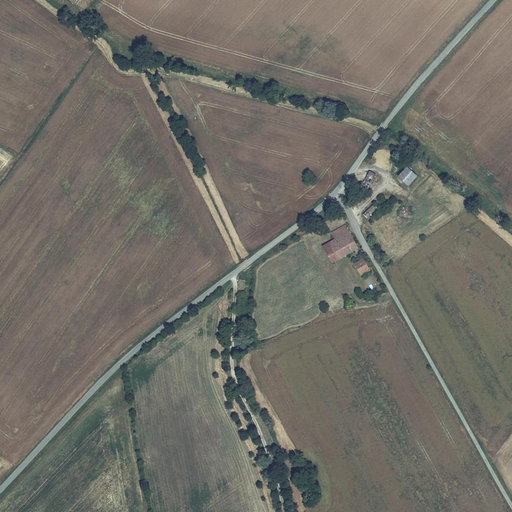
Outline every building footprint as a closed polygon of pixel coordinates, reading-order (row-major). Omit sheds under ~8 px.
[(409,178),(398,168),(390,178),(401,187),(409,178)] [(370,209),(366,206),(356,216),(361,220),(370,209)] [(329,243),(325,245),(334,261),(352,250),(339,229),(326,237),(329,243)] [(325,245),(317,249),(327,265),(334,261),(325,245)] [(367,274),(361,264),(351,268),(357,279),(367,274)]
